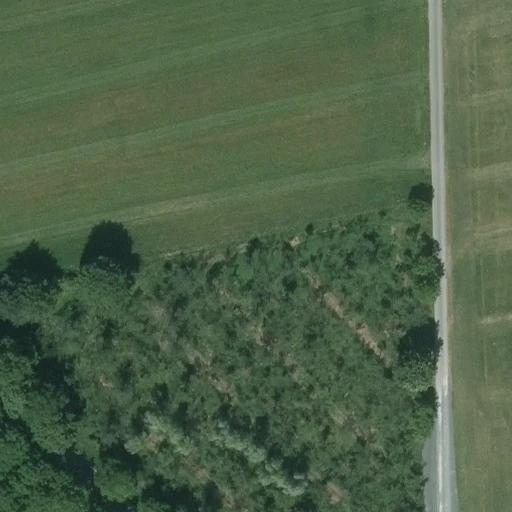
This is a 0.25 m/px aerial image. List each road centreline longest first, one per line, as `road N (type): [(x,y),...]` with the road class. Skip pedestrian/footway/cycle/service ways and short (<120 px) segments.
road 1 (unclassified): [(442,511),(436,0)]
road 2 (tertiary): [(123,511),(0,394)]
